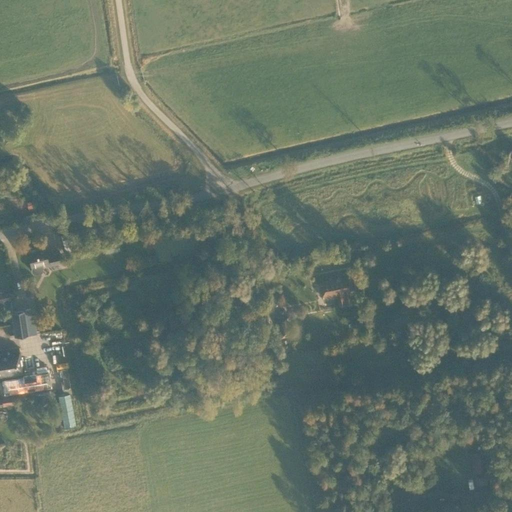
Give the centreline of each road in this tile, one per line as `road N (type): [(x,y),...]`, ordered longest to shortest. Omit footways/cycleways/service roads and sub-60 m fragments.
road 1 (unclassified): [(223,189),(511,121)]
road 2 (unclassified): [(0,234),(223,189)]
road 3 (unclassified): [(223,189),(134,83),(118,0)]
